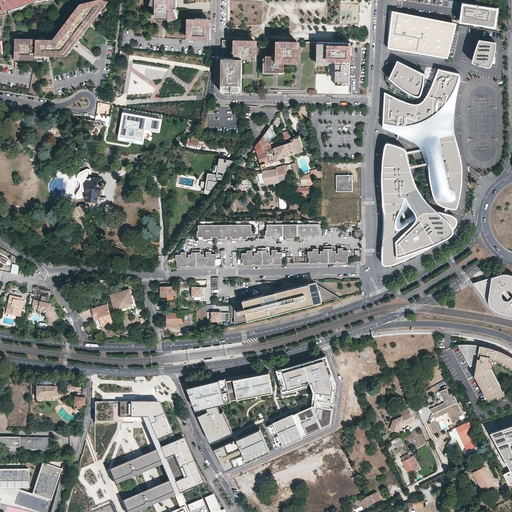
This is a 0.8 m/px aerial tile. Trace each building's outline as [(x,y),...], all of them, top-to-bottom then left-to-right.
[(40,0),(0,0),(0,14),(10,13),(9,10),(12,9),(11,8),(18,5),(19,7),(33,2),(33,1),(35,0),(40,0),(41,0),(40,0)] [(83,29),(87,23),(90,25),(91,23),(95,18),(92,16),(96,12),(103,2),(100,0),(99,0),(82,4),(77,11),(75,14),(70,19),(63,28),(61,31),(57,37),(54,41),(49,41),(49,53),(53,53),(53,55),(63,55),(65,52),(69,46),(74,41),(76,43),(78,41),(82,36),(79,34),(83,29)] [(155,0),(156,3),(155,18),(169,18),(173,18),(173,20),(178,19),(177,10),(174,9),(175,0),(155,0)] [(99,14),(108,2),(103,2),(96,12),(99,14)] [(462,2),(459,21),(475,23),(476,23),(477,21),(480,22),(480,24),(482,24),(486,24),(486,26),(495,28),(498,7),(462,2)] [(396,10),(389,9),(387,48),(447,58),(453,22),(418,15),(396,10)] [(63,28),(70,19),(69,18),(62,27),(63,28)] [(210,41),(211,22),(201,22),(201,20),(196,20),(196,22),(191,22),(191,20),(188,19),(188,23),(188,34),(188,41),(196,41),(196,40),(204,40),(204,41),(210,41)] [(449,58),(455,23),(453,22),(447,58),(448,58),(449,58)] [(43,50),(43,46),(46,46),(46,41),(46,40),(31,40),(31,41),(24,41),(24,39),(17,39),(17,49),(17,57),(24,58),(24,56),(31,56),(31,58),(45,58),(45,53),(45,50),(43,50)] [(242,74),(243,58),(245,58),(250,58),(251,55),(254,55),(254,42),(249,42),(246,42),(246,40),(235,40),(235,47),(235,49),(237,49),(237,52),(234,52),(234,58),(224,58),(224,80),(222,80),(221,92),(231,92),(231,90),(236,91),(242,91),(242,78),(240,78),(240,74),(242,74)] [(296,56),(297,43),(291,43),(289,43),(289,41),(278,41),(277,55),(266,55),(266,57),(266,62),(263,62),(263,71),(268,71),(268,73),(274,73),(274,71),(284,71),(284,62),(281,62),(281,59),(284,59),(291,59),(291,56),(296,56)] [(475,59),(474,62),(476,63),(478,64),(479,65),(481,65),(482,66),(482,63),(483,45),(483,42),(481,41),(480,44),(478,48),(477,50),(476,53),(475,56),(475,59)] [(346,42),(320,42),(320,45),(317,45),(317,53),(319,53),(319,58),(317,58),(317,63),(329,63),(329,62),(329,59),(336,60),(336,62),(336,63),(340,63),(340,69),(336,69),(336,80),(338,81),(338,84),(350,84),(350,44),(346,44),(346,42)] [(482,63),(490,64),(490,62),(490,59),(491,57),(491,55),(491,52),(491,50),(491,48),(491,45),(483,45),(482,63)] [(398,60),(389,77),(394,82),(396,83),(401,71),(398,60)] [(426,74),(398,60),(401,71),(423,82),(426,74)] [(383,117),(383,127),(404,137),(407,139),(412,141),(415,143),(418,145),(419,147),(420,149),(421,151),(423,155),(424,159),(425,162),(428,176),(431,185),(432,190),(433,192),(433,194),(434,195),(434,197),(435,199),(436,200),(438,202),(441,204),(443,205),(447,206),(449,207),(452,207),(458,208),(459,203),(459,199),(460,197),(460,192),(461,188),(461,184),(460,180),(460,177),(458,167),(457,161),(455,154),(454,148),(452,142),(450,134),(449,127),(449,122),(448,119),(449,115),(449,112),(450,107),(451,101),(453,96),(455,92),(456,88),(459,82),(459,79),(460,78),(460,77),(460,76),(460,75),(459,74),(458,73),(457,73),(456,72),(453,71),(451,71),(439,68),(436,75),(433,82),(427,96),(426,97),(424,99),(423,100),(422,101),(421,102),(419,103),(417,104),(416,104),(414,103),(413,103),(411,103),(404,101),(398,98),(394,96),(389,94),(385,92),(383,117)] [(418,93),(423,82),(401,71),(396,83),(418,93)] [(426,76),(426,74),(423,82),(418,93),(417,95),(418,94),(419,92),(420,91),(421,89),(423,87),(424,84),(424,82),(425,79),(426,76)] [(454,148),(455,154),(454,142),(453,125),(454,112),(455,102),(457,93),(458,87),(459,82),(456,88),(455,92),(453,96),(451,101),(450,107),(449,112),(449,115),(448,119),(449,122),(449,127),(450,134),(452,142),(454,148)] [(417,95),(418,93),(396,83),(399,86),(403,89),(405,90),(408,92),(411,94),(412,95),(415,95),(416,95),(417,95)] [(308,120),(305,106),(298,108),(301,122),(308,120)] [(118,137),(141,141),(143,129),(160,132),(162,117),(122,110),(118,137)] [(269,137),(266,132),(263,136),(259,141),(264,151),(266,150),(272,148),(266,139),(269,137)] [(289,132),(282,134),(284,140),(289,138),(290,136),(289,132)] [(198,146),(200,139),(199,136),(198,135),(194,135),(193,138),(188,137),(187,145),(198,146)] [(297,138),(292,139),(290,139),(290,142),(285,143),(272,148),(266,150),(269,162),(289,155),(293,154),(301,152),(297,138)] [(257,144),(255,147),(258,154),(264,151),(259,141),(257,144)] [(393,143),(394,143),(389,141),(388,141),(387,141),(386,141),(385,142),(385,143),(385,144),(383,157),(384,155),(384,153),(385,150),(385,148),(386,146),(386,145),(387,144),(388,144),(389,144),(390,143),(391,143),(393,143)] [(386,145),(386,146),(385,148),(385,150),(384,153),(384,155),(383,157),(383,159),(383,162),(383,163),(382,171),(382,179),(382,184),(382,191),(381,196),(381,203),(382,207),(382,209),(383,211),(383,212),(384,213),(385,214),(386,214),(387,215),(388,215),(389,215),(390,215),(391,215),(392,215),(393,215),(394,215),(395,214),(397,214),(399,213),(405,208),(408,205),(410,203),(411,201),(412,199),(412,196),(413,191),(413,190),(413,185),(413,181),(412,178),(412,173),(410,167),(410,165),(409,162),(409,159),(409,158),(408,157),(408,155),(408,154),(407,152),(406,150),(405,148),(403,147),(402,146),(400,145),(399,144),(396,144),(394,143),(393,143),(391,143),(390,143),(389,144),(388,144),(387,144),(386,145)] [(264,151),(258,154),(262,168),(266,166),(266,163),(269,162),(266,150),(264,151)] [(226,159),(222,158),(221,166),(216,166),(215,174),(210,173),(209,178),(210,179),(209,188),(213,189),(218,179),(220,171),(225,172),(229,166),(225,166),(226,159)] [(291,173),(291,170),(287,170),(286,165),(285,165),(277,167),(276,168),(262,171),(263,175),(257,175),(258,178),(287,174),(291,173)] [(428,201),(427,200),(426,199),(425,198),(423,196),(422,194),(421,192),(419,190),(418,188),(417,185),(416,183),(415,180),(412,172),(410,167),(412,173),(412,178),(413,181),(413,185),(413,190),(413,191),(412,196),(412,199),(411,201),(410,203),(408,205),(415,212),(415,213),(418,211),(421,209),(423,209),(426,208),(428,208),(430,209),(437,210),(435,208),(434,207),(432,205),(430,204),(429,203),(428,201)] [(322,176),(320,169),(310,171),(311,174),(312,178),(322,176)] [(291,173),(287,174),(258,178),(258,185),(278,182),(280,182),(280,184),(282,184),(283,187),(288,186),(287,174),(291,173)] [(352,176),(336,176),(336,192),(352,192),(352,176)] [(101,181),(101,178),(94,177),(90,177),(89,182),(86,200),(87,200),(88,203),(90,203),(92,201),(93,201),(97,201),(98,194),(100,194),(101,186),(102,186),(104,185),(104,183),(103,181),(101,181)] [(389,233),(391,215),(390,215),(389,215),(388,215),(387,215),(386,214),(385,214),(384,213),(383,212),(383,211),(382,209),(382,207),(381,203),(382,246),(382,240),(382,241),(383,240),(383,239),(384,238),(384,237),(386,235),(389,233)] [(445,235),(449,232),(454,228),(456,225),(457,224),(457,223),(457,222),(458,221),(457,220),(457,219),(457,218),(456,217),(455,216),(454,215),(452,214),(451,214),(448,213),(445,212),(441,211),(439,210),(437,210),(430,209),(428,208),(426,208),(423,209),(421,209),(418,211),(415,213),(411,216),(405,220),(403,222),(401,223),(400,224),(397,226),(395,228),(392,230),(389,233),(386,235),(384,237),(384,238),(383,239),(383,240),(382,241),(382,240),(382,246),(382,259),(382,260),(382,263),(383,263),(383,264),(384,265),(385,265),(386,265),(387,265),(388,265),(390,265),(393,264),(396,263),(400,261),(405,259),(410,256),(416,253),(424,249),(433,244),(434,243),(438,240),(441,238),(445,235)] [(400,222),(400,220),(400,219),(400,217),(401,215),(402,213),(402,211),(403,210),(404,209),(405,208),(399,213),(397,214),(395,214),(394,215),(393,215),(392,215),(391,215),(389,233),(392,230),(395,228),(397,226),(400,224),(401,223),(400,222)] [(251,225),(199,225),(199,231),(198,231),(198,236),(203,236),(203,239),(207,239),(207,241),(211,241),(211,236),(218,236),(218,241),(226,241),(225,236),(232,236),(232,241),(240,241),(240,236),(243,236),(243,239),(247,238),(247,236),(252,236),(252,231),(251,231),(251,225)] [(320,225),(268,225),(268,231),(267,231),(267,236),(272,236),(272,238),(276,238),(276,241),(280,241),(280,236),(286,236),(286,241),(294,241),(294,236),(301,236),(301,241),(309,241),(308,236),(311,236),(311,238),(316,238),(316,236),(321,236),(321,231),(320,231),(320,225)] [(454,228),(449,232),(445,235),(441,238),(438,240),(434,243),(435,243),(436,243),(438,242),(440,241),(443,240),(451,235),(452,235),(453,234),(453,233),(453,232),(454,231),(454,230),(454,229),(454,228)] [(314,251),(308,251),(308,256),(310,256),(310,262),(318,262),(318,261),(321,261),(321,262),(336,262),(336,260),(339,260),(339,261),(347,261),(347,255),(348,255),(348,250),(343,251),(343,248),(339,248),(339,254),(336,254),(335,251),(332,251),(332,246),(324,246),(324,251),(321,251),(321,254),(318,254),(318,249),(314,249),(314,251)] [(248,253),(242,253),(242,258),(244,258),(244,264),(252,264),(252,263),(255,262),(255,264),(270,263),(270,262),(273,262),(273,263),(281,263),(281,257),(282,257),(282,252),(277,252),(277,250),(273,250),(273,255),(270,255),(270,252),(266,253),(266,248),(258,248),(258,253),(255,253),(255,256),(252,256),(252,250),(248,251),(248,253)] [(182,255),(176,255),(176,260),(178,260),(178,266),(186,265),(186,264),(189,264),(189,265),(204,265),(204,264),(207,264),(207,265),(215,265),(215,259),(216,259),(216,254),(211,254),(211,252),(207,252),(207,257),(204,257),(204,254),(200,254),(200,249),(192,250),(192,255),(189,255),(189,257),(186,257),(186,252),(182,252),(182,255)] [(9,260),(0,255),(0,262),(6,265),(9,260)] [(16,273),(18,264),(11,263),(9,272),(16,273)] [(498,275),(473,283),(488,303),(491,305),(494,308),(497,310),(503,312),(511,314),(511,274),(507,273),(503,273),(498,275)] [(263,295),(234,302),(234,324),(270,314),(270,313),(271,313),(272,314),(277,313),(276,311),(278,311),(278,312),(339,297),(314,282),(275,292),(276,293),(264,296),(263,295)] [(173,286),(161,286),(161,297),(167,297),(167,300),(173,300),(173,286)] [(206,300),(206,287),(196,287),(192,287),(192,296),(201,296),(201,297),(201,300),(206,300)] [(130,288),(111,294),(115,309),(120,308),(120,309),(130,307),(130,305),(134,303),(130,288)] [(21,300),(13,298),(14,296),(9,295),(5,313),(20,316),(23,301),(21,300)] [(40,300),(33,299),(31,307),(38,309),(40,300)] [(40,300),(38,309),(42,310),(45,311),(48,316),(55,312),(54,309),(52,306),(50,302),(46,301),(40,300)] [(107,304),(92,308),(96,319),(100,318),(102,325),(112,322),(107,304)] [(177,313),(166,313),(166,323),(184,323),(183,310),(177,310),(177,313)] [(59,318),(56,312),(48,316),(51,322),(59,318)] [(230,320),(230,312),(221,312),(217,312),(212,312),(212,321),(221,321),(221,320),(230,320)] [(462,343),(459,343),(463,351),(466,350),(466,352),(464,353),(471,366),(475,363),(476,366),(475,375),(487,398),(488,398),(490,400),(498,396),(499,398),(505,395),(505,389),(504,389),(503,390),(491,367),(492,367),(489,361),(491,357),(495,358),(499,360),(498,362),(511,370),(511,356),(505,353),(496,348),(483,345),(478,344),(471,343),(466,343),(462,343)] [(288,367),(277,369),(284,393),(300,388),(300,385),(307,383),(310,382),(313,381),(316,390),(314,391),(313,397),(316,397),(315,406),(312,406),(313,408),(307,411),(305,409),(297,412),(298,415),(288,420),(287,417),(282,419),(283,422),(268,428),(275,445),(329,421),(331,407),(333,408),(335,393),(332,393),(334,384),(336,385),(336,384),(334,378),(331,379),(325,360),(327,359),(326,355),(299,364),(288,367)] [(334,378),(327,359),(325,360),(331,379),(334,378)] [(189,390),(196,409),(207,407),(208,410),(201,414),(210,434),(208,435),(211,442),(233,432),(229,424),(227,425),(221,412),(218,404),(217,402),(230,399),(273,391),(269,371),(262,372),(252,374),(230,377),(219,379),(188,387),(189,390)] [(35,384),(35,398),(56,398),(56,385),(35,384)] [(432,414),(457,403),(452,390),(448,392),(447,388),(439,392),(443,399),(445,400),(446,402),(445,403),(430,409),(432,414)] [(84,408),(84,396),(73,396),(73,407),(84,408)] [(148,417),(157,439),(173,433),(160,402),(95,401),(95,422),(142,422),(141,417),(143,417),(148,417)] [(457,403),(432,414),(433,416),(435,419),(447,413),(450,412),(451,413),(449,416),(452,424),(461,420),(459,417),(463,415),(457,403)] [(331,423),(333,408),(331,407),(329,421),(275,445),(277,448),(331,423)] [(413,417),(408,408),(400,411),(402,416),(393,420),(389,430),(396,432),(399,426),(407,422),(408,419),(413,417)] [(229,424),(223,411),(221,412),(227,425),(229,424)] [(210,434),(201,414),(198,415),(204,428),(208,435),(210,434)] [(407,422),(399,426),(396,432),(399,433),(401,428),(414,421),(413,417),(408,419),(407,422)] [(511,423),(497,429),(496,423),(494,418),(481,422),(484,432),(491,444),(506,471),(503,473),(509,483),(511,481),(511,423)] [(282,419),(267,426),(268,428),(283,422),(282,419)] [(468,422),(456,428),(467,451),(477,446),(474,440),(472,442),(469,436),(472,435),(469,428),(470,427),(468,422)] [(261,431),(260,428),(237,439),(238,441),(261,431)] [(269,448),(261,431),(238,441),(236,442),(218,450),(227,467),(244,460),(243,459),(245,458),(247,461),(258,456),(257,453),(269,448)] [(9,439),(9,436),(0,436),(0,445),(8,446),(8,452),(19,452),(19,448),(19,447),(19,436),(13,436),(13,439),(9,439)] [(45,445),(45,437),(44,437),(35,437),(30,436),(23,436),(19,436),(19,447),(31,447),(45,447),(45,445)] [(161,447),(165,458),(174,454),(184,478),(176,481),(180,492),(204,483),(184,438),(161,447)] [(403,445),(399,438),(392,442),(392,443),(395,448),(395,449),(403,445)] [(236,442),(235,440),(214,449),(226,470),(229,469),(245,462),(244,460),(227,467),(218,450),(236,442)] [(395,448),(392,443),(386,446),(389,451),(395,448)] [(84,444),(80,463),(94,466),(98,447),(84,444)] [(157,450),(110,469),(117,484),(163,464),(157,450)] [(414,469),(415,471),(420,469),(413,455),(410,456),(409,453),(400,457),(408,473),(412,470),(414,469)] [(47,511),(61,468),(42,462),(32,493),(20,489),(19,482),(29,482),(28,469),(0,468),(0,504),(31,511),(47,511)] [(483,492),(496,485),(485,465),(474,471),(472,467),(464,471),(469,480),(475,477),(483,492)] [(137,511),(176,495),(170,481),(123,501),(127,511),(137,511)] [(364,494),(359,497),(360,499),(352,503),(355,509),(363,505),(364,507),(381,499),(377,491),(365,497),(364,494)] [(214,494),(205,498),(210,511),(226,511),(225,509),(221,510),(214,494)] [(188,505),(190,511),(191,511),(206,506),(202,499),(188,505)] [(424,507),(422,499),(412,502),(413,509),(424,507)]
